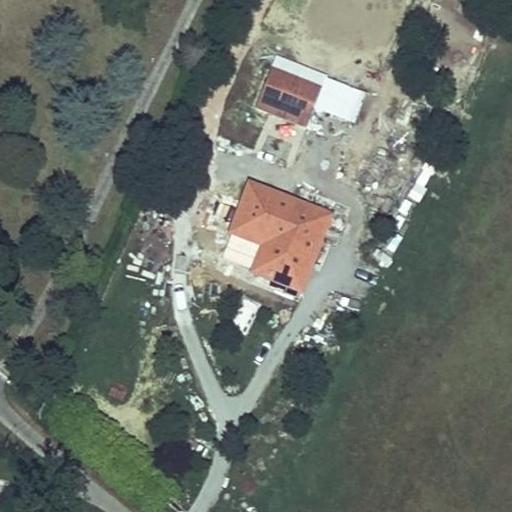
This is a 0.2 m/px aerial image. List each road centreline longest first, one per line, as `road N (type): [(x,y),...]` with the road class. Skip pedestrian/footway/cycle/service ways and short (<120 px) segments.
road 1 (unknown): [(0,385),(194,0)]
road 2 (residential): [(0,409),(118,511)]
